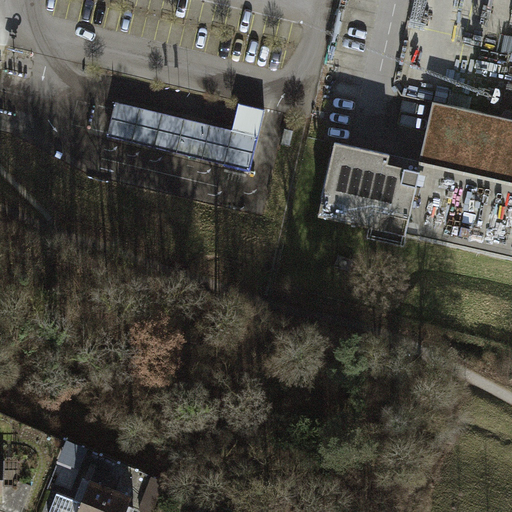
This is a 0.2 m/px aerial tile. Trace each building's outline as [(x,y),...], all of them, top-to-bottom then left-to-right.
[(264,132),(115,96),(106,134),(255,170),(264,132)] [(423,157),(511,177),(511,113),(437,96),(423,157)] [(511,177),(423,157),(340,140),(324,212),(511,254),(511,177)] [(70,439),(64,459),(84,465),(90,445),(70,439)] [(0,458),(0,506),(26,507),(26,459),(0,458)] [(144,511),(149,504),(105,482),(90,511),(144,511)]
